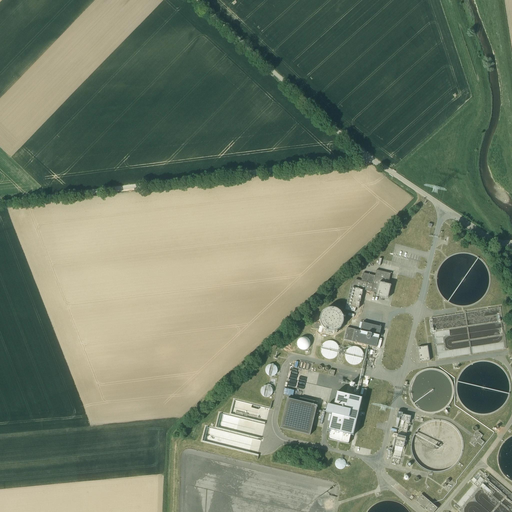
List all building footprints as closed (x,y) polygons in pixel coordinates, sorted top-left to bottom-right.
[(389,299),(392,285),(388,284),(391,273),(383,272),(376,270),(376,272),(375,276),(363,273),(361,281),(356,279),(351,285),(345,310),(355,312),(356,308),(359,308),(363,290),(378,293),(377,296),(389,299)] [(344,322),(345,320),(345,318),(345,315),(344,313),(343,311),(341,309),(339,307),(337,306),(334,306),(332,306),(329,307),(327,308),(325,309),(323,311),(322,313),(321,316),(321,318),(322,320),(322,322),(323,324),(325,326),(326,327),(328,328),(330,329),(332,329),(334,329),(336,329),(338,328),(340,327),(342,326),(343,324),(344,322)] [(360,331),(355,330),(347,328),(344,340),(377,347),(379,338),(380,335),(381,327),(362,322),(360,331)] [(305,336),(297,343),(304,351),(312,344),(305,336)] [(323,341),(323,358),(338,358),(338,341),(323,341)] [(347,346),(345,362),(362,364),(364,348),(347,346)] [(430,361),(428,346),(418,347),(420,362),(430,361)] [(267,364),(266,375),(277,376),(278,365),(267,364)] [(272,398),(274,387),(263,385),(261,396),(272,398)] [(362,398),(337,392),(334,406),(328,404),(326,412),(332,414),(328,429),(331,430),(328,439),(349,444),(351,435),(353,436),(362,398)] [(305,434),(310,435),(315,414),(317,405),(299,401),(288,398),(281,428),(305,434)] [(410,422),(411,417),(411,416),(402,414),(401,420),(410,422)] [(477,431),(470,443),(475,446),(477,443),(482,446),(485,441),(481,439),(484,435),(477,431)] [(406,437),(398,435),(397,435),(395,446),(404,448),(406,437)] [(336,468),(345,469),(345,459),(336,459),(336,468)] [(471,480),(475,483),(481,474),(478,472),(471,480)] [(421,494),(416,501),(428,511),(434,511),(437,508),(421,494)]
